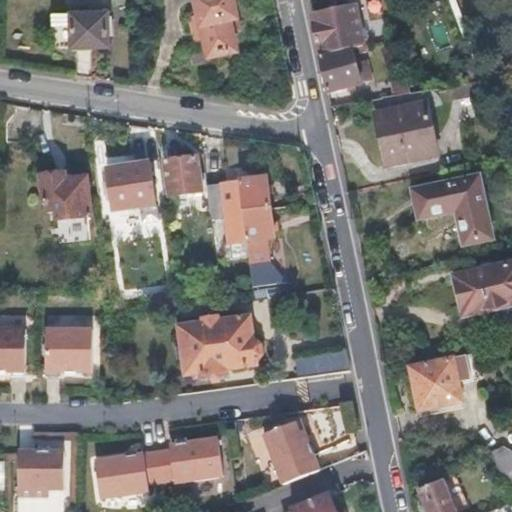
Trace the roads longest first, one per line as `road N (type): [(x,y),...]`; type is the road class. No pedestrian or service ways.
road 1 (residential): [(398,511),(322,131)]
road 2 (residential): [(322,131),(0,82)]
road 3 (residential): [(322,131),(292,0)]
